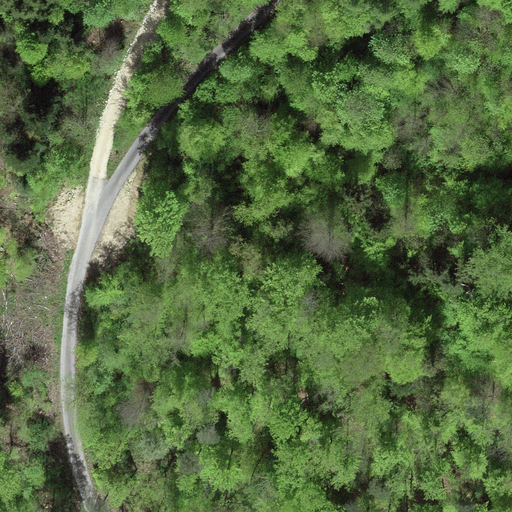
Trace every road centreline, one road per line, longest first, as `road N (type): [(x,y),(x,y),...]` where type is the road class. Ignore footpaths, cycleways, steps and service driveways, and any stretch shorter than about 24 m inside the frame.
road 1 (track): [(94,511),(71,429),(66,369),(65,320),(83,223),(94,194),(274,0)]
road 2 (track): [(94,194),(129,59),(164,0)]
